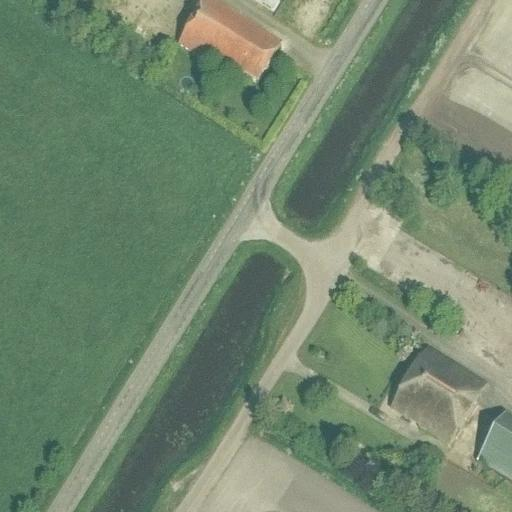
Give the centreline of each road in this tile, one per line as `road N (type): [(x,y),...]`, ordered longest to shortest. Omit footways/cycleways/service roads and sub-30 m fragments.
road 1 (unclassified): [(245,213),(315,259),(320,281),(311,312),(185,511)]
road 2 (tertiary): [(61,511),(245,213)]
road 3 (track): [(488,0),(352,223)]
road 4 (tertiary): [(245,213),(377,0)]
